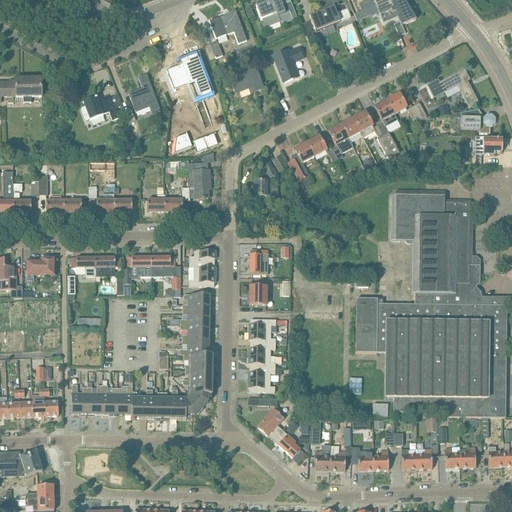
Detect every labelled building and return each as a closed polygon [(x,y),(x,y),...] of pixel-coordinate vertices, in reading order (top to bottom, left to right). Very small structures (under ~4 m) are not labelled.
[(264,1),(256,4),(257,8),(256,8),(261,21),(262,21),(265,29),(280,23),(278,17),(285,15),(290,13),(293,21),(297,20),(291,3),(282,7),(279,0),(269,0),(265,2),(264,1)] [(312,0),(313,2),(318,0),(323,12),(334,8),(339,6),(336,0),(312,0)] [(373,0),(369,2),(372,8),(376,7),(374,2),(376,1),(376,2),(379,0),(373,0)] [(376,1),(374,2),(376,7),(378,11),(380,16),(381,16),(384,23),(399,16),(402,23),(404,26),(416,21),(402,0),(379,0),(376,2),(376,1)] [(323,12),(309,17),(311,23),(312,26),(312,25),(315,33),(315,34),(340,24),(340,23),(351,19),(347,11),(337,15),(334,8),(339,6),(334,8),(323,12)] [(372,8),(354,16),(357,22),(371,16),(370,15),(378,11),(376,7),(372,8)] [(248,19),(253,17),(250,9),(245,10),(248,19)] [(247,43),(239,21),(235,12),(227,15),(227,17),(220,20),(219,19),(209,23),(211,28),(210,28),(211,30),(212,30),(216,40),(234,33),(238,46),(247,43)] [(394,26),(399,38),(405,35),(400,23),(394,26)] [(217,43),(210,46),(215,60),(222,58),(217,43)] [(287,53),(275,58),(285,84),(297,79),(291,65),(303,60),(299,50),(287,54),(287,53)] [(188,64),(167,72),(172,88),(194,80),(202,99),(211,96),(209,91),(210,91),(197,57),(187,61),(188,64)] [(263,90),(260,81),(256,71),(230,80),(233,86),(232,86),(233,89),(236,95),(254,88),(256,93),(263,90)] [(438,81),(427,87),(434,100),(445,94),(448,100),(460,93),(469,109),(478,105),(467,83),(466,82),(468,81),(469,82),(465,74),(466,73),(465,73),(457,77),(457,76),(441,84),(440,84),(438,81)] [(160,113),(150,85),(147,76),(138,79),(143,92),(129,97),(135,112),(149,107),(152,116),(160,113)] [(41,98),(41,90),(41,80),(15,81),(15,86),(11,86),(11,84),(0,84),(0,103),(0,104),(0,98),(15,97),(15,98),(24,98),(24,104),(31,104),(31,98),(41,98)] [(406,109),(404,104),(399,95),(387,102),(394,116),(406,109)] [(116,111),(111,99),(98,104),(96,98),(83,104),(86,113),(90,122),(103,117),(109,114),(112,122),(121,119),(117,110),(116,111)] [(382,122),(383,124),(386,129),(398,122),(387,102),(375,108),(382,122)] [(420,123),(427,119),(419,105),(412,108),(418,119),(420,123)] [(418,119),(412,108),(407,111),(412,122),(418,119)] [(131,110),(124,112),(129,125),(135,122),(131,110)] [(478,111),(461,114),(461,115),(462,119),(461,132),(479,132),(479,135),(490,136),(490,128),(491,128),(495,125),(495,120),(492,116),(487,116),(483,119),(478,111)] [(365,114),(353,120),(360,134),(363,139),(375,133),(378,139),(377,140),(388,161),(399,155),(388,134),(384,136),(378,127),(373,129),(365,114)] [(348,140),(360,134),(353,120),(341,126),(348,140)] [(388,133),(386,129),(383,124),(378,127),(384,136),(388,134),(388,133)] [(341,126),(329,133),(336,147),(337,148),(342,156),(353,150),(348,140),(341,126)] [(176,139),(174,155),(191,148),(186,135),(176,139)] [(327,152),(324,147),(319,138),(307,144),(314,158),(327,152)] [(475,150),(475,156),(481,156),(481,157),(494,157),(494,154),(501,155),(502,141),(487,141),(487,139),(476,139),(475,150)] [(204,140),(193,144),(197,154),(207,150),(204,140)] [(302,165),(314,158),(307,144),(295,151),(297,156),(291,159),(293,162),(287,165),(297,184),(305,180),(305,179),(309,177),(302,165)] [(454,165),(455,145),(446,145),(445,164),(454,165)] [(332,151),(338,161),(343,159),(337,148),(332,151)] [(333,164),(338,161),(332,151),(327,154),(333,164)] [(274,162),(280,174),(287,171),(280,159),(274,162)] [(206,165),(188,166),(188,163),(178,164),(178,170),(181,170),(181,172),(188,172),(189,193),(189,200),(195,199),(195,201),(203,200),(203,201),(205,201),(205,200),(208,200),(208,191),(207,191),(206,186),(210,186),(209,172),(206,172),(206,165)] [(89,164),(89,173),(105,173),(105,165),(89,164)] [(270,164),(262,168),(266,175),(261,177),(261,183),(255,183),(255,198),(267,198),(277,198),(278,189),(267,189),(267,183),(266,183),(267,180),(268,179),(269,180),(276,176),(270,164)] [(3,203),(0,202),(0,215),(13,215),(13,194),(13,174),(3,174),(3,203)] [(39,197),(47,197),(47,178),(38,178),(39,197)] [(87,182),(79,182),(79,194),(87,194),(87,182)] [(473,204),(470,202),(444,202),(444,193),(395,193),(391,197),(391,242),(404,242),(407,246),(413,246),(412,296),(415,296),(414,306),(377,306),(377,301),(356,301),(356,354),(388,355),(388,400),(394,400),(393,414),(406,414),(406,410),(449,410),(448,419),(505,420),(505,419),(504,419),(504,353),(508,353),(509,354),(509,352),(509,350),(511,343),(511,342),(510,346),(503,343),(505,308),(507,308),(505,308),(505,299),(479,299),(474,290),(480,284),(480,261),(477,258),(472,258),(473,204)] [(13,194),(13,215),(31,215),(31,202),(20,203),(19,194),(13,194)] [(102,202),(96,202),(97,214),(114,214),(114,196),(102,196),(102,202)] [(183,201),(165,202),(165,214),(183,214),(183,202),(183,201)] [(46,215),(64,215),(64,202),(46,202),(46,215)] [(82,214),(82,204),(82,202),(64,202),(64,215),(82,214)] [(132,202),(114,202),(114,214),(132,214),(132,202)] [(157,202),(147,202),(147,214),(165,214),(165,202),(157,202)] [(216,261),(216,252),(194,252),(194,259),(189,259),(189,264),(214,265),(214,261),(216,261)] [(250,252),(250,276),(268,276),(268,252),(250,252)] [(96,259),(72,260),(72,270),(85,270),(85,278),(96,278),(96,270),(96,259)] [(96,278),(96,279),(115,279),(115,269),(119,269),(119,259),(96,259),(96,270),(96,278)] [(127,269),(123,269),(123,281),(124,293),(131,293),(131,272),(132,272),(132,269),(138,269),(138,279),(151,279),(151,259),(127,259),(127,269)] [(175,279),(175,269),(175,259),(151,259),(151,279),(175,279)] [(5,260),(0,260),(0,282),(2,282),(2,292),(11,292),(11,300),(22,300),(22,298),(22,288),(16,288),(16,268),(5,268),(5,260)] [(31,262),(27,261),(27,283),(34,283),(34,277),(55,277),(55,261),(40,261),(40,262),(37,262),(36,261),(32,260),(31,262)] [(214,269),(214,265),(189,264),(189,276),(216,277),(216,269),(214,269)] [(215,285),(216,277),(189,276),(189,289),(214,289),(214,285),(215,285)] [(181,299),(181,288),(180,279),(172,280),(172,299),(181,299)] [(289,297),(289,282),(281,282),(281,297),(289,297)] [(249,284),(249,308),(265,308),(265,290),(259,290),(259,284),(249,284)] [(210,305),(210,297),(184,297),(184,302),(188,302),(188,307),(208,307),(208,305),(210,305)] [(208,307),(188,307),(183,307),(182,317),(188,317),(188,322),(209,322),(209,320),(208,320),(208,315),(211,315),(211,309),(208,309),(208,307)] [(77,320),(77,329),(91,329),(91,320),(77,320)] [(209,322),(188,322),(180,322),(180,332),(188,332),(187,337),(208,337),(208,335),(209,335),(209,322)] [(276,328),(276,322),(250,322),(250,326),(249,326),(249,334),(271,334),(271,328),(276,328)] [(271,334),(249,334),(249,342),(250,342),(250,346),(275,346),(275,341),(271,341),(271,334)] [(208,337),(187,337),(182,337),(182,347),(187,347),(187,352),(209,352),(209,350),(207,350),(207,345),(210,345),(210,339),(207,339),(208,337)] [(275,352),(275,346),(250,346),(250,350),(248,350),(248,358),(270,358),(270,352),(275,352)] [(209,352),(187,352),(180,352),(179,357),(183,357),(183,362),(191,362),(191,367),(185,367),(185,377),(191,377),(190,382),(183,382),(183,387),(190,387),(190,396),(208,397),(212,397),(212,380),(211,380),(211,365),(212,365),(212,357),(209,357),(209,352)] [(270,365),(270,358),(248,358),(248,366),(250,366),(250,370),(275,371),(275,365),(270,365)] [(44,382),(44,374),(43,369),(36,369),(36,383),(44,382)] [(275,376),(275,371),(250,370),(250,374),(248,374),(248,382),(270,382),(270,376),(275,376)] [(270,389),(270,382),(248,382),(248,390),(249,390),(249,394),(275,395),(275,389),(270,389)] [(82,395),(77,395),(77,387),(72,387),(71,416),(79,417),(79,415),(84,415),(84,418),(87,418),(87,390),(82,390),(82,395)] [(102,417),(102,388),(97,388),(97,395),(92,395),(92,390),(87,390),(87,418),(89,418),(90,415),(94,415),(94,417),(102,417)] [(107,395),(107,388),(102,388),(102,417),(109,417),(109,416),(114,416),(114,418),(117,418),(117,390),(112,390),(112,396),(107,395)] [(132,394),(132,388),(127,388),(122,388),(122,390),(117,390),(117,418),(119,418),(119,416),(124,416),(124,417),(131,417),(132,394)] [(39,397),(32,397),(33,419),(46,419),(45,404),(45,398),(44,391),(39,391),(39,397)] [(152,400),(152,392),(147,392),(146,400),(137,400),(137,394),(132,394),(131,417),(131,421),(154,421),(154,420),(169,420),(169,422),(186,422),(186,418),(194,418),(208,404),(208,397),(190,396),(186,400),(177,400),(177,392),(175,392),(172,392),(172,400),(167,400),(167,395),(157,394),(157,400),(152,400)] [(276,401),(258,401),(248,400),(248,407),(258,408),(272,408),(277,411),(277,403),(276,401)] [(46,419),(58,418),(58,403),(45,404),(46,419)] [(20,420),(33,419),(32,404),(20,405),(20,420)] [(372,418),(387,417),(387,404),(371,405),(372,418)] [(8,420),(20,420),(20,405),(7,405),(8,420)] [(279,435),(282,432),(277,427),(284,420),(274,410),(257,429),(268,438),(275,444),(279,439),(278,439),(279,438),(278,437),(280,436),(279,435)] [(427,434),(437,434),(437,420),(426,420),(427,434)] [(463,421),(463,430),(477,430),(477,421),(463,421)] [(344,422),(331,422),(331,431),(338,431),(338,427),(344,427),(344,422)] [(300,423),(300,433),(308,433),(308,423),(300,423)] [(319,446),(320,427),(314,427),(313,433),(312,433),(311,445),(319,446)] [(298,466),(305,458),(306,457),(294,445),(296,444),(282,432),(279,435),(280,436),(278,437),(279,438),(278,439),(279,439),(275,444),(274,444),(298,466)] [(386,449),(394,448),(394,436),(386,436),(386,449)] [(394,436),(394,448),(403,448),(402,436),(394,436)] [(438,459),(438,458),(438,447),(431,447),(431,451),(416,452),(416,456),(417,471),(432,471),(431,459),(438,459)] [(330,473),(330,458),(331,448),(323,448),(322,453),(315,453),(315,472),(330,473)] [(511,468),(511,448),(511,453),(503,453),(504,468),(511,468)] [(351,462),(351,461),(352,449),(346,449),(345,454),(339,453),(338,458),(330,458),(330,473),(345,473),(345,461),(351,462)] [(475,469),(475,459),(475,449),(468,450),(468,455),(460,455),(460,470),(475,469)] [(504,468),(503,453),(495,454),(495,449),(488,449),(489,469),(504,468)] [(460,455),(452,455),(452,450),(445,450),(445,470),(460,470),(460,455)] [(402,472),(417,471),(416,456),(416,452),(401,452),(402,472)] [(42,473),(36,454),(36,453),(21,458),(20,454),(0,454),(0,478),(26,478),(42,473)] [(373,473),(373,458),(365,458),(365,453),(358,454),(358,473),(373,473)] [(388,472),(388,462),(388,453),(381,453),(381,457),(373,458),(373,473),(388,472)] [(28,501),(53,500),(53,487),(37,488),(38,495),(31,495),(26,495),(26,501),(28,501)] [(53,511),(53,500),(28,501),(28,507),(34,507),(33,511),(53,511)] [(6,501),(0,501),(0,510),(12,510),(12,501),(6,501)]
